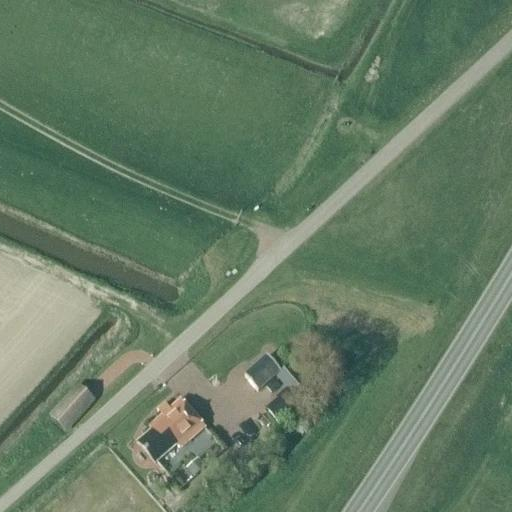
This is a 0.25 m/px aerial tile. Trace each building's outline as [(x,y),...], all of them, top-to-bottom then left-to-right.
[(267,359),(244,379),(257,394),(274,379),(280,374),(278,373),(286,366),(275,354),(268,361),(267,359)] [(294,391),(279,405),(287,415),(303,401),(304,382),(289,366),(279,375),(294,391)] [(79,388),(50,419),(65,433),(93,402),(79,388)] [(137,445),(155,466),(178,446),(181,450),(204,430),(180,402),(149,429),(153,432),(137,445)] [(197,460),(187,469),(194,477),(204,468),(197,460)]
